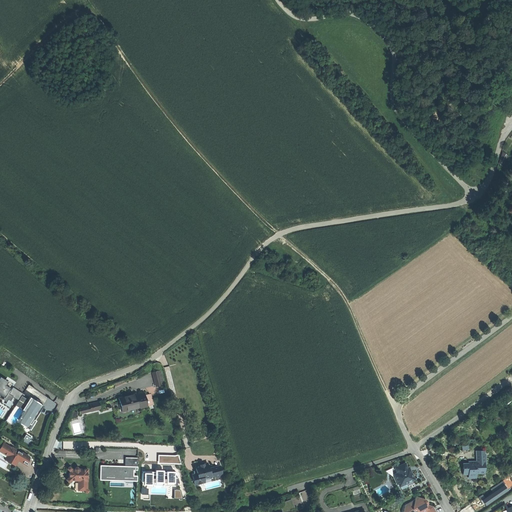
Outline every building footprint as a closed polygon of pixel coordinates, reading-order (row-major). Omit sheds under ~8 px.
[(508,156),(503,152),(499,164),(501,165),(508,156)] [(160,370),(152,372),(156,387),(164,385),(160,370)] [(15,398),(19,392),(12,388),(11,391),(7,389),(4,387),(6,384),(4,382),(6,380),(1,377),(0,378),(0,393),(5,396),(3,399),(6,402),(8,399),(10,401),(13,397),(15,398)] [(13,387),(12,388),(19,392),(15,398),(19,400),(23,394),(13,387)] [(145,395),(144,393),(137,394),(119,398),(120,406),(122,411),(140,407),(140,408),(147,406),(145,395)] [(145,395),(147,406),(154,405),(151,393),(145,395)] [(24,411),(19,417),(31,425),(43,405),(41,404),(42,402),(39,400),(37,399),(36,401),(30,397),(30,398),(23,394),(19,400),(15,405),(24,411)] [(98,402),(89,404),(90,406),(91,411),(100,409),(98,402)] [(23,441),(28,444),(30,440),(31,438),(26,435),(22,440),(23,441)] [(12,448),(3,443),(0,448),(0,451),(7,456),(5,459),(15,465),(17,461),(18,460),(18,459),(21,453),(12,448)] [(22,452),(21,453),(18,459),(18,460),(27,465),(29,457),(22,452)] [(484,454),(476,455),(476,463),(470,463),(463,464),(463,469),(466,469),(466,474),(469,474),(469,478),(476,478),(475,473),(484,473),(484,463),(484,454)] [(118,469),(118,466),(100,465),(100,477),(133,478),(133,481),(137,481),(137,475),(133,475),(133,470),(137,470),(138,458),(125,457),(125,466),(125,469),(118,469)] [(222,474),(220,466),(209,469),(207,463),(200,465),(195,466),(196,470),(194,474),(192,475),(193,477),(193,478),(192,480),(194,481),(195,485),(205,482),(203,477),(210,476),(211,477),(217,475),(222,474)] [(409,468),(407,469),(405,464),(396,468),(398,473),(394,475),(400,486),(406,483),(413,480),(414,479),(411,474),(409,468)] [(87,489),(88,469),(79,469),(78,468),(75,468),(74,469),(71,469),(69,466),(67,469),(69,471),(69,474),(69,477),(66,480),(69,483),(72,480),(78,480),(78,491),(85,491),(87,493),(89,491),(87,489)] [(176,473),(143,472),(142,481),(144,481),(144,484),(152,484),(152,482),(178,482),(176,473)] [(354,503),(365,500),(358,484),(346,488),(347,492),(351,491),(354,503)] [(482,504),(508,492),(505,486),(480,497),(482,504)] [(435,511),(433,507),(433,506),(427,505),(427,503),(426,503),(425,502),(425,501),(425,499),(417,497),(416,497),(415,500),(405,505),(403,511),(420,511),(422,511),(424,511),(425,511),(427,511),(426,511),(435,511)] [(282,511),(290,511),(290,509),(294,507),(291,500),(279,504),(282,511)]
